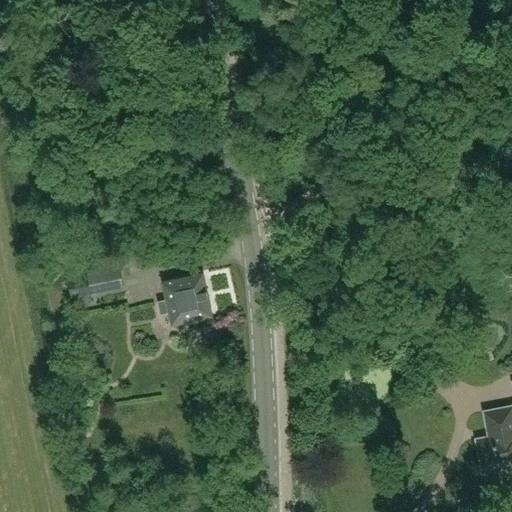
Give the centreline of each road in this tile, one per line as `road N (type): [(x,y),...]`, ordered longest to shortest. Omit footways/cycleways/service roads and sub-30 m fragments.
road 1 (track): [(511,35),(268,227)]
road 2 (tertiary): [(266,511),(251,233)]
road 3 (tertiary): [(251,233),(200,0)]
